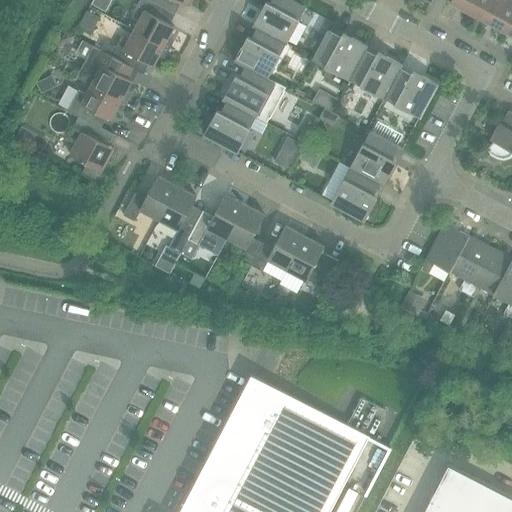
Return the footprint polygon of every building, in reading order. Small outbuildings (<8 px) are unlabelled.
[(139,21),(134,30),(170,49),(173,43),(171,42),(169,37),(175,27),(171,24),(176,14),(149,0),(141,0),(132,17),(139,21)] [(149,0),(176,14),(182,4),(186,6),(189,0),(149,0)] [(267,1),(262,10),(254,26),(257,28),(286,44),(287,44),(296,25),(306,7),(291,0),(272,0),(271,3),(267,1)] [(451,0),(450,3),(468,13),(474,0),(451,0)] [(474,0),(468,13),(486,22),(498,0),(474,0)] [(511,0),(498,0),(486,22),(504,32),(511,17),(511,0)] [(105,33),(116,8),(102,2),(90,27),(105,33)] [(248,36),(244,45),(235,61),(246,67),(269,78),(281,54),(286,44),(257,28),(252,39),(248,36)] [(101,50),(111,56),(133,68),(133,69),(144,75),(150,64),(154,66),(160,55),(164,54),(167,56),(170,49),(134,30),(129,40),(122,36),(116,47),(105,42),(101,50)] [(326,66),(350,80),(350,79),(368,47),(343,33),(341,37),(330,31),(320,48),(314,60),(326,66)] [(78,77),(92,85),(127,103),(130,97),(128,96),(127,91),(132,81),(128,79),(133,69),(133,68),(111,56),(101,50),(94,47),(78,77)] [(385,98),(401,69),(403,65),(378,52),(376,56),(366,50),(350,79),(361,85),(385,98)] [(236,75),(232,84),(223,100),(227,102),(257,117),(269,124),(287,88),(269,78),(246,67),(240,78),(236,75)] [(396,104),(420,117),(438,84),(413,71),(412,75),(401,69),(385,98),(396,104)] [(79,117),(79,118),(102,128),(107,118),(111,120),(117,110),(121,108),(124,110),(127,103),(92,85),(87,94),(79,90),(68,111),(79,117)] [(218,110),(213,119),(204,135),(238,153),(256,118),(257,117),(227,102),(222,112),(218,110)] [(319,119),(333,126),(339,116),(325,108),(319,119)] [(511,112),(509,111),(502,126),(506,129),(486,151),(487,151),(488,150),(492,155),(498,158),(504,159),(510,157),(511,155),(511,112)] [(102,128),(79,118),(69,137),(77,141),(70,155),(87,164),(82,175),(102,185),(111,168),(107,166),(107,162),(114,149),(108,146),(115,135),(102,128)] [(350,168),(351,168),(380,183),(384,186),(397,161),(393,159),(400,147),(382,138),(370,132),(364,144),(364,143),(350,168)] [(374,194),(380,183),(351,168),(345,178),(332,203),(365,221),(378,196),(374,194)] [(141,210),(160,220),(178,187),(158,176),(146,198),(136,193),(124,215),(135,222),(141,210)] [(181,253),(189,240),(196,225),(195,225),(185,219),(197,197),(178,187),(160,220),(178,230),(169,247),(181,253)] [(219,234),(227,238),(245,205),(226,194),(214,217),(203,211),(195,225),(196,225),(189,240),(200,245),(203,240),(213,245),(219,234)] [(240,259),(251,266),(263,243),(253,238),(265,215),(245,205),(227,238),(246,248),(240,259)] [(435,263),(450,271),(469,236),(446,224),(421,270),(429,274),(435,263)] [(269,260),(288,270),(305,237),(286,226),(274,249),(263,243),(251,266),(263,272),(269,260)] [(459,290),(466,294),(491,248),(469,236),(450,271),(465,279),(459,290)] [(325,247),(305,237),(288,270),(325,290),(339,264),(326,257),(325,258),(320,256),(325,247)] [(480,287),(495,295),(511,262),(511,258),(491,248),(466,294),(474,298),(480,287)] [(511,262),(495,295),(510,303),(504,314),(511,318),(511,316),(511,262)] [(327,511),(343,483),(357,455),(366,438),(367,436),(253,376),(243,395),(182,511),(327,511)] [(449,465),(431,500),(453,511),(473,511),(488,485),(449,465)] [(511,511),(511,496),(488,485),(473,511),(511,511)] [(453,511),(431,500),(424,511),(453,511)]
